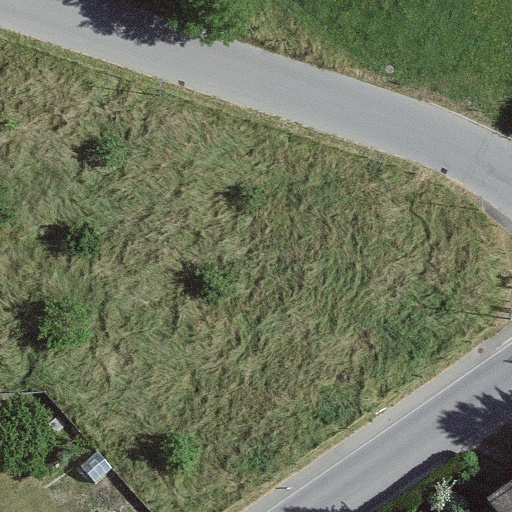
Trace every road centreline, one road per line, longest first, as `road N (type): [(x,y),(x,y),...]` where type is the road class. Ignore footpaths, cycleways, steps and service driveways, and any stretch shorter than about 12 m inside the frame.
road 1 (tertiary): [(15,0),(389,121),(511,175)]
road 2 (secondary): [(511,377),(319,511)]
